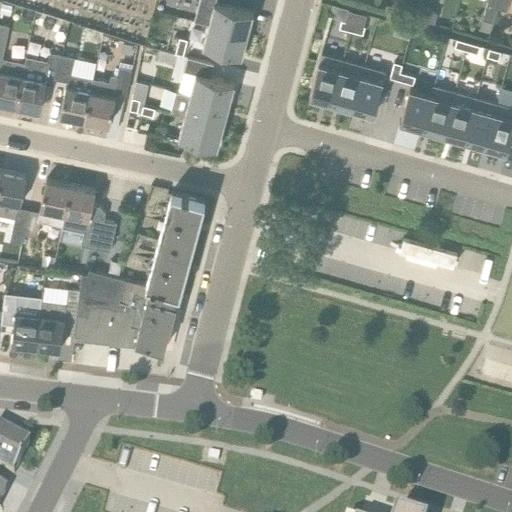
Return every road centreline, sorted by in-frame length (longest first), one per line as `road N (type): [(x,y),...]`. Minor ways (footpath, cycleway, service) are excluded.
road 1 (residential): [(511,503),(191,408)]
road 2 (residential): [(511,200),(264,130)]
road 3 (residential): [(249,189),(0,136)]
road 4 (residential): [(191,408),(249,189)]
road 5 (residential): [(264,130),(302,0)]
road 6 (residential): [(38,511),(82,426),(84,397)]
